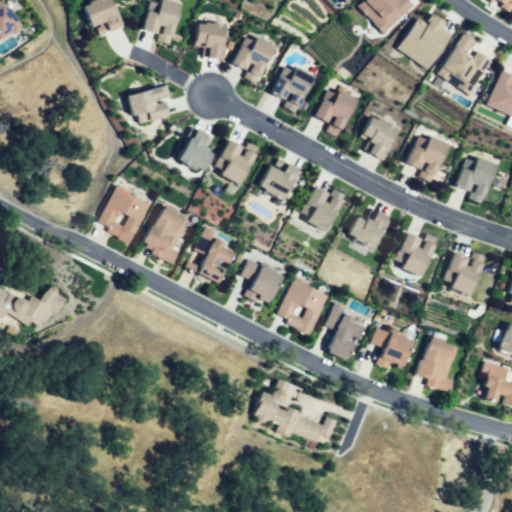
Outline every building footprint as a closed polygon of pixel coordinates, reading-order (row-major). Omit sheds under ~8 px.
[(0,40),(23,27),(6,0),(4,0),(0,2),(0,40)] [(84,6),(100,0),(110,0),(121,29),(96,38),(84,6)] [(163,0),(180,5),(171,38),(140,29),(147,4),(157,7),(159,0),(163,0)] [(380,34),(409,5),(404,0),(359,0),(353,7),(380,34)] [(511,0),(490,0),(507,9),(511,0)] [(424,69),(447,34),(438,27),(441,21),(429,14),(423,24),(413,18),(393,49),(424,69)] [(227,24),(223,58),(202,56),(203,47),(192,46),(195,21),(227,24)] [(486,59),(468,49),(473,42),(457,32),(432,75),(466,94),(486,59)] [(277,48),(256,37),(253,43),(244,38),(232,59),(246,67),(250,60),(254,62),(249,72),(261,78),(277,48)] [(317,78),(295,67),(293,71),(284,66),(272,89),(287,98),(290,91),(296,94),(292,101),(302,107),(317,78)] [(511,81),(510,81),(511,76),(496,70),(482,107),(511,118),(511,81)] [(169,116),(135,124),(129,96),(166,88),(168,96),(155,99),(156,105),(166,102),(169,116)] [(342,130),(359,100),(338,89),(331,102),(324,98),(315,114),(328,122),(332,114),(339,117),(334,126),(342,130)] [(380,168),(399,135),(370,119),(358,140),(365,144),(359,156),(380,168)] [(192,129),(178,159),(205,171),(213,154),(203,149),(208,137),(192,129)] [(431,192),(452,152),(424,138),(409,167),(420,173),(415,183),(431,192)] [(256,154),(241,186),(212,172),(227,139),(242,146),(238,155),(243,157),(247,150),(256,154)] [(452,194),(467,160),(499,174),(484,207),(474,203),(478,194),(468,190),(464,199),(452,194)] [(299,169),(283,200),(258,186),(269,166),(282,173),(287,163),(299,169)] [(113,186),(150,203),(130,246),(108,236),(113,226),(121,230),(126,219),(116,214),(109,228),(97,223),(113,186)] [(315,187),(303,213),(313,217),(310,223),(329,231),(343,200),(333,195),(329,204),(324,202),(328,193),(315,187)] [(159,207),(139,245),(175,263),(179,254),(172,251),(187,221),(159,207)] [(388,222),(376,249),(349,237),(357,219),(367,223),(372,214),(388,222)] [(205,226),(186,268),(221,284),(227,271),(221,268),(224,261),(232,264),(236,255),(224,249),(226,243),(217,238),(220,233),(205,226)] [(405,235),(395,261),(403,264),(401,269),(422,277),(434,246),(423,242),(420,251),(414,249),(418,240),(405,235)] [(454,253),(444,279),(452,282),(450,287),(472,295),(484,264),(473,260),(469,269),(464,267),(467,258),(454,253)] [(245,260),(281,278),(270,302),(256,295),(252,303),(241,298),(249,281),(238,275),(245,260)] [(293,278),(329,294),(310,337),(288,327),(292,317),(301,321),(306,310),(295,305),(289,320),(276,314),(293,278)] [(0,289),(20,303),(25,296),(36,303),(46,289),(64,301),(53,317),(48,313),(37,329),(27,322),(24,327),(4,314),(0,319),(0,289)] [(334,302),(325,325),(335,330),(326,351),(350,361),(356,348),(347,345),(351,336),(360,340),(364,329),(352,324),(355,318),(342,313),(345,307),(334,302)] [(511,327),(506,326),(499,353),(511,356),(511,327)] [(374,327),(414,342),(404,367),(391,362),(388,370),(374,365),(381,348),(368,343),(374,327)] [(455,346),(446,377),(454,379),(450,393),(424,385),(426,378),(415,374),(425,337),(455,346)] [(482,363),(504,370),(501,380),(511,383),(511,408),(504,405),(507,397),(498,394),(495,404),(481,399),(488,377),(479,373),(482,363)] [(326,441),(334,422),(324,418),(320,427),(297,420),(299,414),(286,410),(285,414),(274,411),(278,407),(282,403),(284,398),(281,393),(271,394),(269,397),(261,395),(250,417),(253,418),(254,423),(259,425),(265,423),(275,427),(272,434),(286,441),(288,435),(313,447),(317,437),(326,441)]
